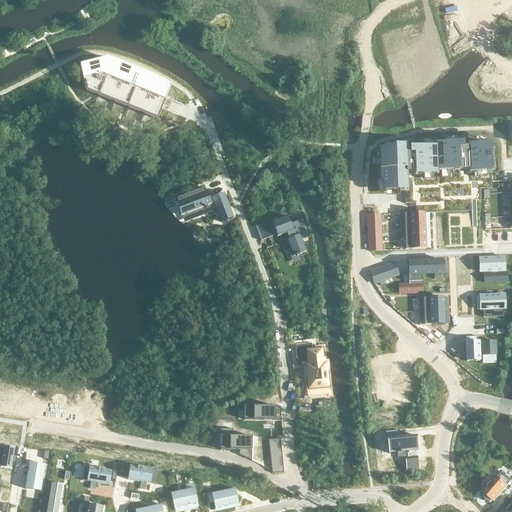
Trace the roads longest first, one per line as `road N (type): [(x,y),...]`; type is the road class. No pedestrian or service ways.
road 1 (residential): [(193,102),(280,317),(295,503)]
road 2 (residential): [(464,399),(433,357),(377,309),(358,268)]
road 3 (residential): [(511,251),(395,255),(358,268)]
road 4 (residential): [(358,268),(354,130)]
